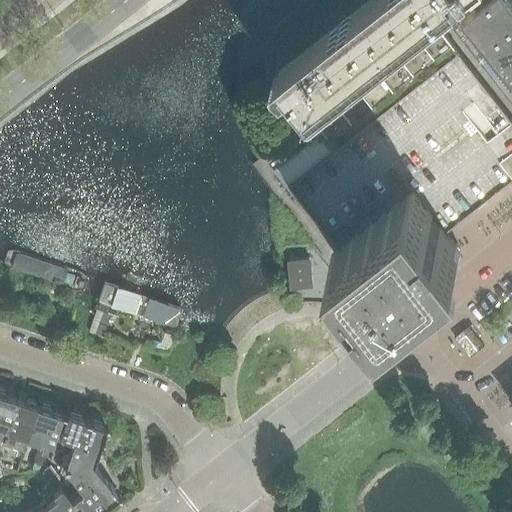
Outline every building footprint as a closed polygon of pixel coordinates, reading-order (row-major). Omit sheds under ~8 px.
[(368,0),(277,72),(285,82),(306,110),(308,108),(310,111),(312,110),(337,91),(436,13),(452,0),(453,0),(464,14),(480,0),(368,0)] [(511,0),(483,0),(462,17),(511,80),(511,0)] [(278,164),(275,166),(279,171),(326,230),(325,231),(337,247),(331,252),(331,253),(350,277),(357,272),(365,282),(358,287),(378,312),(460,248),(445,230),(511,177),(511,120),(458,51),(435,22),(313,117),(322,129),(278,164)] [(11,254),(5,271),(84,296),(90,279),(11,254)] [(289,276),(290,285),(312,284),(311,275),(309,275),(307,257),(289,258),(290,276),(289,276)] [(103,283),(97,300),(176,326),(182,309),(103,283)] [(92,320),(89,327),(101,331),(103,323),(92,320)] [(480,348),(481,348),(472,336),(471,337),(466,331),(454,341),(469,360),(477,354),(481,351),(480,348)] [(0,439),(14,398),(0,392),(0,439)] [(27,438),(37,405),(14,398),(0,439),(0,442),(22,451),(27,438)] [(60,413),(37,405),(27,438),(40,442),(39,447),(47,449),(60,413)] [(64,414),(57,434),(72,439),(62,468),(80,491),(68,500),(77,511),(93,511),(116,494),(91,462),(104,425),(65,411),(64,414)] [(55,472),(49,465),(43,469),(49,477),(55,472)] [(53,496),(41,505),(46,511),(77,511),(68,500),(58,487),(50,492),(53,496)] [(21,511),(10,499),(4,503),(10,511),(21,511)]
